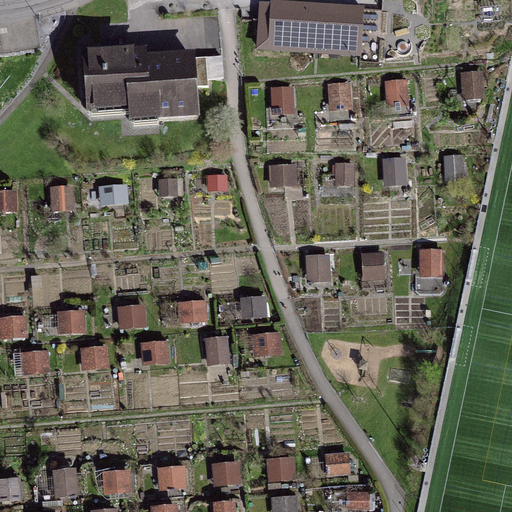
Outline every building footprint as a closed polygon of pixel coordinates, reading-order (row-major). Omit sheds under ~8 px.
[(451,0),(443,0),(443,9),(451,10),(451,0)] [(364,9),(259,2),(256,50),(361,57),(364,9)] [(143,50),(84,54),(88,116),(133,113),(134,127),(197,122),(193,61),(144,65),(143,50)] [(483,74),(462,75),(463,100),(484,98),(483,74)] [(408,83),(386,83),(387,108),(408,107),(408,83)] [(349,84),(328,86),(330,110),(351,109),(349,84)] [(292,90),(271,91),(272,116),(293,115),(292,90)] [(464,155),(444,157),(447,182),(466,180),(464,155)] [(406,160),(383,161),(384,187),(407,186),(406,160)] [(296,165),(268,167),(270,191),(297,189),(296,165)] [(354,167),(337,166),(336,187),(353,187),(354,167)] [(227,177),(207,178),(208,194),(228,193),(227,177)] [(177,180),(160,181),(161,198),(178,197),(177,180)] [(71,187),(50,189),(52,214),(73,212),(71,187)] [(127,187),(99,188),(100,207),(128,206),(127,187)] [(16,191),(0,192),(0,213),(17,213),(16,191)] [(443,253),(421,253),(421,278),(442,278),(443,253)] [(385,254),(362,255),(363,282),(386,281),(385,254)] [(329,257),(305,258),(306,285),(330,284),(329,257)] [(242,300),(243,321),(268,319),(266,298),(242,300)] [(208,303),(178,304),(179,327),(209,325),(208,303)] [(145,307),(117,309),(118,331),(146,328),(145,307)] [(85,312),(56,314),(58,336),(86,334),(85,312)] [(27,318),(0,319),(0,342),(29,340),(27,318)] [(280,334),(253,337),(255,359),(282,356),(280,334)] [(228,339),(206,340),(208,366),(230,365),(228,339)] [(168,343),(140,345),(142,367),(170,365),(168,343)] [(108,349),(81,351),(82,372),(109,370),(108,349)] [(47,353),(20,355),(22,377),(49,375),(47,353)] [(326,457),(327,478),(351,477),(350,456),(326,457)] [(296,482),(295,460),(267,461),(269,484),(296,482)] [(242,487),(240,464),(212,466),(214,489),(242,487)] [(184,469),(158,470),(159,492),(186,491),(184,469)] [(76,471),(53,472),(55,500),(77,499),(76,471)] [(130,472),(103,472),(104,497),(131,496),(130,472)] [(21,480),(0,481),(0,503),(22,502),(21,480)] [(348,494),(348,511),(361,511),(370,511),(370,494),(348,494)] [(297,511),(297,498),(272,500),(272,511),(297,511)] [(235,511),(235,503),(213,504),(213,511),(235,511)]
